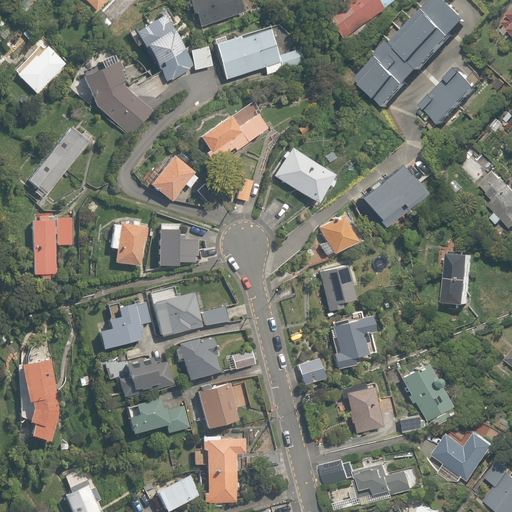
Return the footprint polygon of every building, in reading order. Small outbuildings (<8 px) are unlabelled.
[(102,0),(81,0),(93,10),(102,0)] [(108,0),(95,16),(109,28),(132,0),(108,0)] [(183,0),(188,13),(191,11),(197,28),(246,11),(242,0),(183,0)] [(389,0),(332,0),(318,12),(341,40),(389,0)] [(433,0),(392,40),(390,37),(374,53),(377,56),(355,77),(384,106),(406,84),(402,80),(417,66),(418,67),(451,34),(448,31),(463,16),(447,0),(433,0)] [(511,35),(511,2),(497,25),(511,35)] [(156,12),(129,28),(162,82),(189,66),(156,12)] [(265,19),(209,37),(222,79),(260,67),(262,76),(301,65),(297,48),(276,54),(265,19)] [(201,41),(183,49),(193,69),(210,61),(201,41)] [(40,45),(12,73),(33,94),(60,65),(40,45)] [(79,67),(85,96),(128,137),(150,114),(120,86),(114,64),(79,67)] [(436,98),(430,93),(420,104),(440,123),(476,84),(455,65),(444,78),(450,83),(447,86),(444,83),(438,90),(441,93),(436,98)] [(264,135),(253,109),(232,118),(226,104),(186,121),(196,144),(200,142),(207,159),(264,135)] [(33,186),(30,191),(41,199),(85,136),(64,122),(24,179),(33,186)] [(330,172),(283,147),(267,176),(314,201),(330,172)] [(166,149),(156,151),(136,178),(168,202),(182,183),(188,187),(198,173),(166,149)] [(395,164),(355,196),(378,225),(419,193),(395,164)] [(493,211),(488,217),(496,224),(500,219),(511,229),(511,227),(511,184),(494,168),(477,186),(492,200),(487,205),(493,211)] [(249,177),(237,175),(232,199),(245,201),(249,177)] [(336,211),(311,223),(325,252),(350,240),(336,211)] [(54,244),(70,243),(69,212),(25,214),(27,272),(55,271),(54,244)] [(109,220),(106,246),(112,247),(110,261),(137,264),(142,223),(109,220)] [(469,249),(445,247),(442,299),(466,301),(469,249)] [(338,301),(349,298),(341,261),(315,267),(325,311),(340,308),(338,301)] [(189,288),(149,298),(158,335),(199,325),(189,288)] [(133,303),(132,298),(114,302),(116,310),(103,313),(106,326),(93,329),(97,346),(137,337),(135,330),(141,329),(139,322),(148,320),(143,301),(133,303)] [(220,301),(198,306),(203,324),(225,318),(220,301)] [(335,352),(331,352),(334,367),(351,364),(349,354),(361,352),(357,329),(368,327),(365,313),(328,320),(335,352)] [(207,333),(175,341),(183,378),(215,371),(207,333)] [(248,347),(228,354),(233,368),(253,361),(248,347)] [(21,432),(47,441),(59,404),(59,384),(49,384),(48,355),(16,356),(20,399),(25,401),(18,418),(25,419),(21,432)] [(316,356),(295,363),(302,388),(323,381),(316,356)] [(120,358),(103,361),(106,379),(123,376),(120,358)] [(420,358),(394,373),(423,421),(449,405),(420,358)] [(125,378),(114,381),(118,395),(169,383),(164,361),(146,365),(145,361),(122,366),(125,378)] [(226,376),(194,385),(204,426),(236,418),(226,376)] [(369,383),(342,389),(351,431),(377,426),(369,383)] [(154,397),(129,403),(132,415),(121,417),(125,432),(162,422),(164,431),(186,426),(179,402),(157,408),(154,397)] [(496,445),(474,428),(465,440),(448,428),(430,452),(469,482),(496,445)] [(199,433),(199,449),(201,449),(200,499),(232,500),(232,451),(244,451),(244,436),(216,436),(216,433),(199,433)] [(276,450),(258,453),(260,466),(278,463),(276,450)] [(343,455),(319,461),(325,487),(334,485),(349,481),(343,455)] [(356,470),(361,487),(372,484),(375,495),(389,490),(381,462),(356,470)] [(412,463),(386,472),(393,491),(419,483),(412,463)] [(495,484),(482,503),(495,511),(511,511),(511,472),(499,464),(489,480),(495,484)] [(183,471),(150,487),(160,509),(194,493),(183,471)] [(67,511),(96,511),(84,481),(59,492),(67,511)] [(352,484),(326,489),(330,505),(356,500),(352,484)] [(435,511),(436,508),(404,500),(403,505),(368,511),(435,511)] [(246,501),(224,507),(225,511),(243,511),(249,511),(246,501)]
